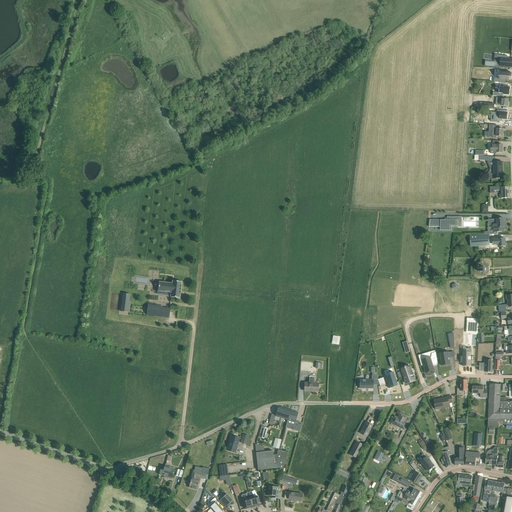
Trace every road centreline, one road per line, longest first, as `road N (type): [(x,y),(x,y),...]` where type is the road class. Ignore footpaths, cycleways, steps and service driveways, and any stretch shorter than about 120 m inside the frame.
road 1 (residential): [(105,468),(180,447),(274,404),(394,404),(465,374),(511,377)]
road 2 (track): [(0,178),(34,166),(79,0)]
